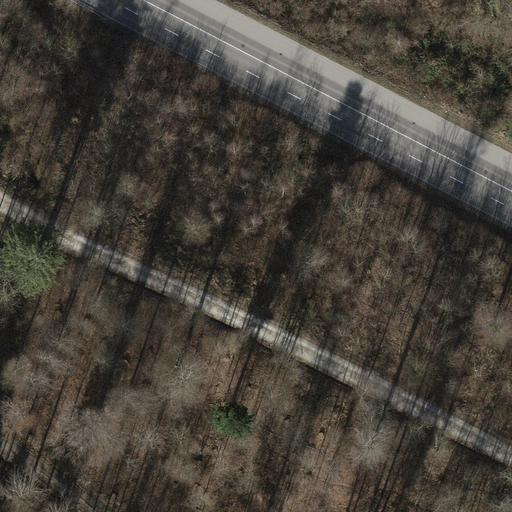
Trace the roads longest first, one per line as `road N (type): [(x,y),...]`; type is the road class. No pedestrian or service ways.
road 1 (track): [(511,467),(0,199)]
road 2 (secondary): [(511,197),(134,0)]
